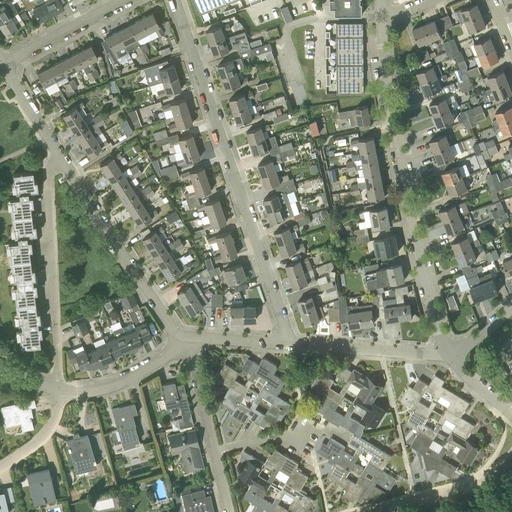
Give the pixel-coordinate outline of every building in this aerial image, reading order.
[(0,7),(0,23),(11,17),(17,13),(10,2),(13,0),(4,0),(7,4),(4,6),(0,7)] [(21,0),(22,2),(23,1),(27,10),(33,7),(33,8),(39,21),(51,15),(42,0),(31,0),(29,1),(28,0),(21,0)] [(42,0),(51,15),(63,9),(58,0),(42,0)] [(194,0),(201,14),(214,9),(210,0),(194,0)] [(210,0),(214,9),(227,4),(225,0),(210,0)] [(330,0),(331,6),(336,6),(336,13),(363,13),(363,1),(361,1),(361,0),(330,0)] [(462,22),(466,21),(482,15),(477,3),(458,11),(462,22)] [(287,5),(281,8),(287,23),(293,20),(287,5)] [(27,18),(23,12),(19,14),(23,20),(27,18)] [(152,12),(140,19),(148,33),(151,40),(158,36),(159,36),(164,45),(168,43),(163,34),(152,12)] [(445,29),(453,26),(449,15),(440,18),(445,29)] [(482,15),(466,21),(470,32),(486,26),(482,15)] [(11,17),(0,23),(0,25),(6,36),(25,24),(21,19),(15,23),(11,17)] [(140,19),(129,25),(136,39),(148,33),(140,19)] [(435,20),(424,24),(430,40),(442,36),(435,20)] [(363,28),(363,22),(336,23),(336,37),(363,37),(363,34),(363,28)] [(207,31),(211,43),(226,38),(223,30),(228,29),(231,28),(229,24),(224,25),(207,31)] [(430,40),(424,24),(413,29),(419,45),(430,40)] [(129,25),(117,31),(125,45),(136,39),(129,25)] [(125,45),(117,31),(105,37),(112,50),(106,53),(111,63),(117,60),(117,58),(121,56),(117,49),(125,45)] [(239,53),(250,49),(251,49),(249,43),(245,31),(226,38),(211,43),(215,55),(237,48),(239,53)] [(363,37),(336,37),(337,51),(363,51),(363,48),(363,42),(363,37)] [(475,43),(479,55),(495,48),(490,37),(475,43)] [(442,43),(445,48),(451,46),(456,44),(454,39),(442,43)] [(251,49),(250,49),(252,55),(265,51),(272,49),(270,42),(256,47),(251,49)] [(140,45),(144,53),(148,50),(144,43),(140,45)] [(456,44),(451,46),(455,57),(460,55),(456,44)] [(91,45),(80,50),(94,78),(98,76),(91,61),(97,58),(91,45)] [(144,53),(140,45),(134,48),(138,55),(144,53)] [(448,57),(449,59),(455,57),(451,46),(445,48),(446,52),(448,57)] [(160,56),(171,52),(169,47),(158,51),(160,56)] [(415,51),(419,62),(428,59),(430,58),(429,54),(427,49),(422,51),(421,48),(415,51)] [(495,48),(479,55),(483,66),(499,59),(495,48)] [(241,59),(252,55),(250,49),(239,53),(241,57),(218,65),(222,76),(242,70),(245,69),(242,62),(241,59)] [(80,50),(69,56),(76,69),(81,66),(89,81),(94,78),(80,50)] [(337,51),(337,65),(363,65),(363,62),(364,62),(364,56),(363,56),(363,51),(337,51)] [(436,56),(434,57),(436,62),(448,57),(446,52),(436,56)] [(58,62),(69,82),(73,80),(69,73),(76,69),(69,56),(58,62)] [(148,86),(162,82),(177,76),(173,64),(169,66),(166,60),(143,68),(148,86)] [(68,92),(64,84),(69,82),(58,62),(48,67),(55,80),(59,78),(63,85),(64,85),(68,92)] [(417,72),(422,83),(438,77),(443,75),(438,64),(433,66),(417,72)] [(337,80),(364,79),(364,76),(364,70),(363,70),(363,65),(337,65),(337,80)] [(466,72),(462,74),(465,82),(470,80),(469,78),(481,73),(478,66),(465,71),(466,72)] [(56,84),(55,80),(48,67),(37,73),(44,86),(46,89),(56,84)] [(242,70),(222,76),(227,90),(249,82),(248,77),(244,78),(242,70)] [(488,77),(492,88),(508,82),(504,70),(488,77)] [(446,74),(443,75),(422,83),(426,94),(428,99),(446,91),(444,86),(441,87),(440,82),(448,79),(446,74)] [(177,76),(162,82),(164,89),(157,92),(158,96),(181,89),(177,76)] [(73,80),(69,82),(73,89),(77,87),(73,79),(73,80)] [(364,90),(364,84),(364,79),(337,80),(337,94),(364,94),(364,90)] [(116,92),(117,92),(113,80),(108,82),(111,93),(116,92)] [(473,88),(470,80),(465,82),(469,90),(473,88)] [(73,89),(69,82),(64,84),(68,92),(73,89)] [(256,85),(258,91),(269,87),(267,82),(256,85)] [(459,86),(462,93),(469,90),(465,82),(460,83),(461,86),(459,86)] [(492,88),(487,90),(491,100),(497,98),(497,99),(511,93),(511,91),(508,82),(492,88)] [(230,99),(234,112),(253,105),(250,98),(254,97),(253,91),(230,99)] [(288,99),(286,95),(284,96),(284,95),(273,99),(274,104),(285,101),(285,100),(288,99)] [(62,97),(59,99),(63,106),(67,103),(63,96),(62,97)] [(430,104),(434,115),(450,109),(459,105),(457,100),(448,104),(445,97),(430,104)] [(170,108),(173,116),(188,111),(184,98),(161,106),(163,111),(170,108)] [(63,106),(58,99),(54,101),(59,108),(63,106)] [(63,114),(69,125),(81,117),(77,110),(84,106),(82,102),(63,114)] [(253,105),(234,112),(238,124),(261,116),(259,111),(255,112),(253,105)] [(358,124),(359,129),(370,127),(369,122),(371,122),(368,105),(356,108),(356,109),(348,110),(338,112),(339,119),(349,117),(351,126),(358,124)] [(466,111),(468,118),(484,112),(481,105),(466,111)] [(492,120),(495,126),(511,118),(511,107),(511,106),(495,112),(498,118),(492,120)] [(140,125),(135,109),(133,110),(128,111),(135,127),(140,125)] [(450,109),(434,115),(439,126),(455,120),(450,109)] [(263,114),(265,120),(273,117),(277,116),(275,110),(263,114)] [(173,116),(168,117),(171,126),(168,127),(169,131),(192,123),(188,111),(173,116)] [(458,118),(460,123),(464,122),(469,120),(468,118),(466,111),(460,113),(461,117),(458,118)] [(275,123),(289,118),(287,112),(282,114),(277,116),(273,117),(275,123)] [(484,112),(468,118),(469,120),(472,127),(477,125),(476,122),(487,118),(484,112)] [(92,118),(94,122),(102,118),(99,114),(92,118)] [(69,125),(76,135),(88,127),(81,117),(69,125)] [(102,118),(94,122),(97,127),(105,122),(102,118)] [(511,118),(495,126),(492,126),(495,133),(502,130),(504,135),(511,131),(511,118)] [(126,119),(119,123),(124,131),(131,128),(126,119)] [(316,120),(310,123),(313,135),(320,133),(316,120)] [(464,122),(466,129),(472,127),(469,120),(464,122)] [(247,131),(251,143),(269,137),(267,130),(271,128),(269,124),(247,131)] [(76,135),(82,145),(95,137),(88,127),(76,135)] [(164,138),(167,137),(165,129),(152,133),(155,141),(164,138)] [(179,143),(182,150),(196,146),(192,134),(170,141),(171,146),(179,143)] [(430,141),(434,152),(450,145),(446,134),(430,141)] [(269,150),(277,147),(273,136),(269,137),(251,143),(255,155),(269,150)] [(95,137),(82,145),(89,155),(108,143),(105,139),(99,144),(95,137)] [(353,146),(359,145),(361,152),(376,149),(374,137),(351,141),(352,146),(353,146)] [(164,138),(155,141),(157,147),(166,144),(164,138)] [(484,141),(478,143),(481,150),(496,145),(493,139),(484,142),(484,141)] [(142,150),(138,143),(133,146),(137,153),(142,150)] [(472,145),(476,154),(482,152),(481,150),(478,143),(472,145)] [(450,145),(434,152),(439,163),(455,157),(452,150),(450,145)] [(483,155),(485,159),(490,157),(490,155),(498,151),(496,145),(481,150),(482,152),(483,155)] [(196,146),(182,150),(184,158),(176,161),(178,165),(200,157),(196,146)] [(286,156),(295,153),(293,147),(284,150),(286,155),(286,156)] [(346,162),(347,167),(363,164),(378,161),(376,149),(361,152),(362,159),(346,162)] [(100,165),(106,175),(119,167),(115,160),(122,156),(119,153),(100,165)] [(485,159),(483,155),(477,157),(481,170),(488,167),(486,163),(485,159)] [(258,164),(262,176),(277,171),(275,164),(282,161),(281,157),(258,164)] [(364,168),(365,175),(381,173),(378,161),(363,164),(347,167),(348,171),(356,170),(356,169),(364,168)] [(443,172),(447,184),(463,177),(470,174),(466,163),(459,166),(443,172)] [(131,173),(139,168),(136,164),(129,169),(131,173)] [(157,171),(160,177),(165,175),(177,171),(174,164),(162,169),(158,170),(157,171)] [(106,175),(113,185),(126,177),(119,167),(106,175)] [(190,176),(193,183),(207,178),(203,167),(181,174),(183,179),(190,176)] [(113,185),(119,196),(132,187),(128,181),(142,173),(139,168),(131,173),(126,177),(113,185)] [(9,198),(12,217),(31,215),(30,205),(33,205),(32,195),(28,196),(28,191),(38,190),(37,180),(34,180),(33,171),(13,173),(15,192),(18,192),(19,197),(9,198)] [(177,171),(165,175),(167,180),(179,176),(177,171)] [(275,185),(276,189),(294,183),(292,178),(288,180),(287,176),(280,179),(277,171),(262,176),(266,188),(275,185)] [(494,183),(509,178),(506,171),(497,174),(497,172),(491,175),(494,183)] [(360,189),(368,187),(383,185),(381,173),(365,175),(357,177),(359,184),(360,189)] [(491,175),(485,177),(488,185),(494,183),(491,175)] [(463,177),(447,184),(452,195),(468,188),(467,188),(463,177)] [(509,178),(494,183),(497,191),(503,189),(503,188),(511,185),(511,184),(511,179),(511,177),(509,178)] [(184,194),(187,204),(198,200),(196,195),(211,190),(207,178),(193,183),(195,191),(188,193),(187,193),(184,194)] [(264,199),(268,211),(282,206),(279,199),(288,196),(287,193),(297,190),(294,183),(276,189),(278,194),(264,199)] [(494,183),(488,185),(491,193),(497,191),(494,183)] [(152,189),(149,185),(142,189),(144,193),(152,189)] [(383,185),(368,187),(370,199),(385,197),(383,185)] [(119,196),(126,206),(139,197),(132,187),(119,196)] [(152,189),(144,193),(147,198),(155,193),(152,189)] [(499,200),(496,192),(490,194),(493,202),(499,200)] [(126,206),(132,216),(145,208),(145,207),(139,197),(126,206)] [(205,208),(207,215),(222,210),(218,198),(200,204),(198,200),(187,204),(188,209),(196,206),(198,210),(205,208)] [(439,210),(444,222),(460,215),(469,211),(465,201),(456,205),(455,204),(439,210)] [(272,222),(294,215),(294,214),(292,210),(290,203),(282,206),(268,211),(272,222)] [(145,208),(132,216),(139,226),(159,214),(156,209),(152,212),(148,205),(145,207),(145,208)] [(387,207),(369,210),(372,227),(390,223),(387,207)] [(503,207),(497,209),(501,217),(506,215),(503,207)] [(497,209),(492,211),(495,220),(501,217),(497,209)] [(222,210),(207,215),(209,221),(202,224),(204,229),(226,222),(222,210)] [(175,211),(165,217),(170,224),(180,218),(175,211)] [(295,220),(297,219),(306,216),(304,211),(294,215),(293,215),(295,220)] [(8,242),(10,261),(30,259),(29,249),(32,249),(30,239),(27,239),(26,235),(36,234),(35,224),(32,224),(31,215),(12,217),(14,236),(17,236),(17,241),(8,242)] [(297,219),(300,226),(309,222),(309,223),(311,222),(309,215),(306,216),(297,219)] [(460,215),(444,222),(448,233),(464,227),(460,215)] [(509,220),(506,215),(501,217),(495,220),(497,225),(498,225),(502,223),(509,220)] [(275,232),(279,244),(293,239),(291,232),(297,230),(299,229),(297,224),(275,232)] [(340,232),(338,224),(331,226),(333,234),(340,232)] [(142,238),(149,249),(161,241),(157,234),(164,230),(161,226),(142,238)] [(354,230),(356,236),(369,234),(367,227),(360,229),(354,230)] [(216,240),(219,248),(233,243),(229,231),(207,238),(209,243),(216,240)] [(369,234),(356,236),(357,243),(358,243),(365,242),(370,241),(369,234)] [(375,239),(378,255),(399,251),(396,235),(375,239)] [(452,242),(456,253),(472,247),(480,244),(478,238),(470,242),(468,236),(452,242)] [(149,249),(155,259),(168,251),(174,247),(181,242),(178,238),(171,242),(171,241),(164,246),(161,241),(149,249)] [(293,239),(279,244),(283,255),(305,248),(304,242),(296,245),(293,239)] [(184,247),(181,242),(174,247),(177,251),(184,247)] [(233,243),(219,248),(221,255),(214,258),(215,262),(237,254),(233,243)] [(456,253),(464,274),(472,270),(472,269),(469,261),(477,258),(472,247),(456,253)] [(496,249),(490,251),(494,260),(495,259),(499,257),(496,249)] [(174,261),(171,255),(168,251),(155,259),(162,269),(174,261)] [(489,261),(494,260),(490,251),(485,253),(488,261),(489,261)] [(203,259),(207,270),(213,268),(210,257),(203,259)] [(286,265),(290,276),(305,271),(302,264),(310,262),(309,257),(286,265)] [(511,257),(503,261),(508,274),(511,273),(511,257)] [(174,261),(162,269),(168,279),(187,267),(185,263),(183,264),(179,258),(174,261)] [(13,285),(15,304),(35,302),(34,292),(37,292),(36,282),(33,282),(32,278),(35,278),(34,268),(31,268),(30,259),(10,261),(13,280),(16,280),(16,284),(13,285)] [(370,294),(375,292),(380,291),(378,291),(382,291),(380,285),(405,279),(401,264),(380,269),(378,263),(363,266),(368,288),(370,294)] [(224,270),(228,283),(245,277),(240,264),(224,270)] [(213,268),(207,270),(210,276),(220,273),(218,266),(213,268)] [(472,270),(464,274),(466,279),(467,278),(471,287),(470,288),(475,301),(487,296),(479,278),(475,267),(472,269),(472,270)] [(177,293),(184,304),(201,292),(194,281),(203,276),(199,271),(198,272),(198,273),(185,281),(188,286),(177,293)] [(305,271),(290,276),(294,288),(316,280),(315,276),(307,279),(305,271)] [(490,274),(479,278),(487,296),(499,292),(493,278),(492,279),(490,274)] [(333,286),(332,281),(320,285),(321,290),(324,289),(333,286)] [(236,292),(248,288),(246,282),(234,286),(236,292)] [(395,288),(397,300),(399,319),(413,317),(410,303),(405,304),(403,294),(409,293),(408,285),(395,288)] [(381,291),(380,291),(375,292),(378,308),(380,318),(386,317),(387,321),(399,319),(397,300),(383,302),(381,291)] [(132,292),(120,297),(123,303),(135,298),(132,292)] [(201,292),(184,304),(190,314),(202,306),(202,305),(208,302),(201,292)] [(371,304),(359,306),(360,311),(362,325),(374,323),(372,309),(378,308),(375,292),(370,294),(371,304)] [(298,301),(302,312),(316,308),(312,296),(298,301)] [(134,326),(140,324),(132,305),(137,303),(135,298),(123,303),(125,308),(127,307),(135,326),(134,326)] [(114,306),(110,300),(104,303),(108,310),(114,306)] [(35,302),(15,304),(18,323),(21,323),(21,328),(18,328),(20,348),(40,345),(39,336),(42,335),(41,325),(38,326),(37,321),(40,321),(39,311),(36,311),(35,302)] [(458,309),(457,303),(449,305),(450,311),(458,309)] [(360,311),(359,306),(358,306),(358,305),(346,307),(347,313),(343,313),(344,320),(349,319),(350,327),(362,325),(360,311)] [(243,321),(242,306),(233,307),(230,307),(230,321),(243,321)] [(254,306),(242,306),(243,321),(255,320),(254,306)] [(316,308),(302,312),(306,324),(324,318),(321,306),(316,308)] [(95,318),(92,313),(86,315),(89,321),(95,318)] [(71,325),(74,331),(86,325),(84,320),(71,325)] [(135,328),(142,343),(142,344),(147,342),(146,339),(152,336),(145,321),(140,324),(134,326),(135,328)] [(133,323),(123,327),(133,351),(138,349),(136,346),(142,343),(133,323)] [(89,331),(86,325),(74,331),(76,337),(89,331)] [(112,331),(115,337),(122,352),(128,350),(129,352),(133,351),(123,327),(122,326),(112,331)] [(106,344),(113,359),(117,357),(116,355),(122,352),(115,337),(110,339),(108,334),(107,335),(105,331),(101,332),(102,337),(103,336),(106,344)] [(106,344),(96,348),(104,366),(108,364),(107,361),(113,359),(106,344)] [(86,353),(87,352),(86,350),(76,354),(73,348),(66,351),(72,364),(77,361),(81,370),(87,367),(88,370),(93,368),(86,353)] [(96,348),(87,352),(86,353),(93,368),(93,367),(98,365),(99,368),(104,366),(96,348)] [(246,361),(242,368),(248,371),(254,361),(248,358),(246,361)] [(259,364),(254,361),(248,371),(252,374),(249,378),(253,380),(257,374),(267,381),(263,387),(277,395),(286,381),(274,373),(277,368),(276,365),(265,358),(262,359),(259,364)] [(216,378),(230,387),(244,395),(253,380),(249,378),(245,385),(235,379),(239,372),(225,364),(216,378)] [(497,367),(504,377),(508,374),(501,364),(497,367)] [(337,375),(342,378),(348,368),(343,365),(337,375)] [(358,394),(372,403),(381,388),(367,380),(369,377),(354,369),(353,371),(348,368),(342,378),(347,381),(344,386),(348,388),(352,382),(362,388),(358,394)] [(311,386),(325,395),(339,403),(348,388),(344,386),(339,393),(330,387),(334,380),(320,371),(311,386)] [(435,374),(432,379),(442,385),(445,380),(435,374)] [(400,400),(414,408),(428,417),(437,403),(433,400),(428,407),(418,401),(425,390),(435,396),(436,395),(439,390),(429,384),(419,378),(413,388),(409,385),(400,400)] [(432,379),(429,384),(439,390),(442,385),(432,379)] [(188,404),(185,390),(183,391),(182,384),(184,384),(183,383),(175,385),(174,382),(160,385),(166,409),(188,404)] [(442,385),(439,390),(436,395),(435,396),(433,400),(437,403),(442,396),(451,402),(447,408),(461,417),(470,402),(442,385)] [(249,418),(254,421),(259,413),(254,409),(257,404),(254,402),(250,409),(240,402),(244,395),(230,387),(221,401),(234,409),(231,415),(245,424),(249,418)] [(263,387),(254,402),(257,404),(254,409),(259,413),(254,421),(259,424),(264,416),(278,425),(291,403),(277,395),(263,387)] [(349,409),(353,412),(357,405),(367,411),(363,418),(377,426),(386,411),(372,403),(358,394),(349,409)] [(345,427),(349,429),(355,419),(350,416),(353,412),(349,409),(345,416),(335,410),(339,403),(325,395),(316,409),(324,414),(340,424),(345,427)] [(33,428),(29,408),(36,406),(34,399),(1,406),(6,426),(6,424),(22,421),(24,429),(22,430),(33,428)] [(111,409),(117,430),(111,432),(114,443),(117,452),(140,446),(139,440),(134,425),(135,425),(132,414),(137,413),(134,402),(129,404),(111,409)] [(405,423),(419,431),(434,440),(443,425),(438,423),(434,430),(424,424),(428,417),(414,408),(405,423)] [(438,423),(443,425),(447,419),(456,425),(452,431),(466,440),(475,425),(461,417),(447,408),(438,423)] [(339,426),(340,424),(324,414),(322,416),(339,426)] [(360,422),(355,419),(349,429),(354,432),(357,427),(360,422)] [(357,427),(354,432),(361,436),(364,431),(362,430),(357,427)] [(180,451),(185,471),(201,467),(196,447),(198,447),(194,429),(169,435),(173,453),(180,451)] [(436,468),(441,471),(444,466),(447,461),(441,458),(447,448),(443,446),(439,453),(429,447),(434,440),(419,431),(410,446),(424,454),(428,469),(427,469),(427,470),(435,468),(436,469),(436,468)] [(448,438),(443,446),(447,448),(451,441),(461,447),(457,454),(471,463),(480,448),(466,440),(452,431),(449,436),(447,434),(445,437),(448,438)] [(97,466),(96,461),(95,458),(93,459),(87,435),(79,437),(78,432),(74,434),(75,438),(68,441),(69,447),(68,447),(75,472),(76,472),(77,476),(89,473),(87,469),(97,466)] [(161,437),(164,436),(163,432),(156,434),(157,438),(158,443),(162,442),(161,437)] [(357,448),(355,452),(359,455),(364,448),(373,454),(369,461),(383,470),(392,455),(364,438),(361,436),(354,432),(351,437),(361,443),(358,448),(357,448)] [(348,442),(357,448),(358,448),(361,443),(351,437),(348,442)] [(345,447),(331,438),(322,453),(336,462),(350,470),(351,469),(355,463),(359,455),(355,452),(350,460),(341,454),(345,447)] [(272,454),(270,453),(267,458),(278,464),(274,469),(271,474),(276,477),(280,470),(289,476),(286,482),(300,491),(308,476),(301,471),(302,469),(297,466),(299,463),(275,449),(272,454)] [(239,474),(253,482),(267,491),(276,477),(271,474),(268,481),(258,475),(262,468),(264,463),(244,451),(240,456),(240,458),(240,459),(240,460),(241,461),(242,461),(241,463),(241,464),(242,465),(242,466),(243,467),(239,474)] [(267,458),(264,463),(274,469),(278,464),(267,458)] [(397,478),(383,470),(369,461),(364,468),(355,463),(351,469),(360,475),(360,476),(364,479),(361,483),(366,486),(358,500),(362,502),(364,498),(367,500),(371,495),(372,496),(373,499),(385,496),(384,493),(385,492),(388,493),(397,478)] [(447,461),(444,466),(454,472),(457,467),(447,461)] [(350,470),(336,462),(327,476),(347,488),(343,495),(356,503),(358,500),(366,486),(361,483),(364,479),(360,476),(356,482),(346,476),(350,470)] [(444,466),(441,471),(451,477),(454,472),(444,466)] [(50,478),(48,468),(27,473),(30,486),(31,485),(36,504),(53,500),(48,478),(50,478)] [(142,489),(147,482),(141,478),(136,485),(142,489)] [(281,489),(285,483),(281,480),(277,487),(281,489)] [(267,491),(253,482),(244,497),(257,505),(254,511),(278,511),(274,509),(280,500),(276,498),(267,491)] [(276,498),(280,500),(284,492),(294,498),(287,510),(285,511),(286,511),(288,510),(290,511),(305,511),(314,499),(300,491),(286,482),(285,483),(281,489),(276,498)] [(3,492),(0,493),(0,511),(8,511),(6,502),(14,501),(11,487),(2,489),(3,492)] [(203,489),(190,492),(189,488),(180,491),(181,495),(181,494),(185,511),(213,511),(210,495),(209,495),(209,496),(204,497),(202,490),(204,490),(203,489)]
